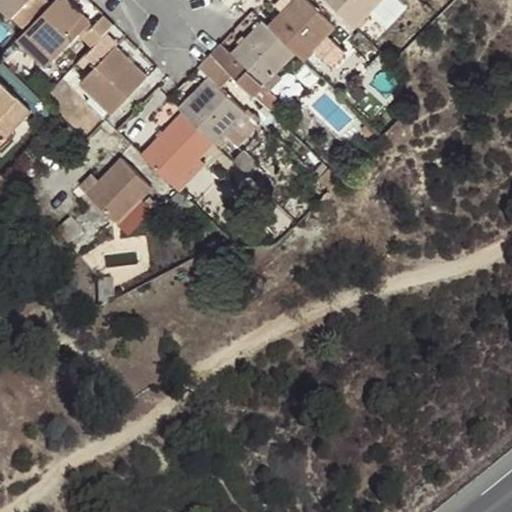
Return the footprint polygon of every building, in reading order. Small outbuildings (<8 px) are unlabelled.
[(0,0),(0,4),(12,16),(24,28),(50,0),(0,0)] [(71,0),(54,0),(17,39),(46,68),(78,34),(92,20),(71,0)] [(305,64),(316,52),(337,30),(306,0),(299,0),(287,13),(283,9),(266,26),(293,52),(305,64)] [(287,13),(299,0),(292,0),(283,9),(287,13)] [(328,0),(356,27),(377,6),(382,0),(328,0)] [(400,0),(382,0),(377,6),(392,20),(406,5),(400,0)] [(0,4),(0,12),(8,20),(12,16),(0,4)] [(104,34),(115,23),(104,12),(94,23),(82,38),(92,47),(104,34)] [(94,23),(92,20),(78,34),(82,38),(94,23)] [(232,54),(222,44),(211,54),(233,75),(270,111),(280,101),(269,91),(262,84),(275,70),(293,52),(266,26),(262,23),(245,40),(242,37),(237,41),(240,45),(232,54)] [(337,30),(316,52),(327,63),(348,42),(337,30)] [(115,45),(104,34),(92,47),(86,54),(97,64),(115,45)] [(112,112),(147,75),(115,45),(97,64),(80,82),(112,112)] [(210,76),(180,106),(185,111),(216,141),(229,153),(261,119),(255,112),(251,116),(221,87),(233,75),(211,54),(200,66),(210,76)] [(0,81),(0,62),(2,60),(0,57),(0,142),(31,111),(0,81)] [(262,84),(269,91),(283,77),(275,70),(262,84)] [(185,111),(143,155),(174,185),(201,157),(216,141),(185,111)] [(361,129),(368,122),(363,116),(355,124),(361,129)] [(117,223),(141,198),(152,187),(121,157),(86,194),(117,223)] [(174,185),(181,192),(208,165),(201,157),(174,185)] [(251,159),(243,167),(257,180),(264,172),(251,159)] [(331,189),(341,179),(328,167),(319,178),(331,189)] [(155,211),(141,198),(117,223),(130,235),(155,211)]
